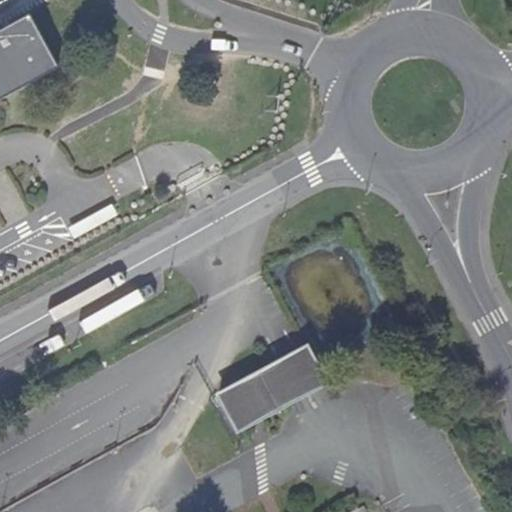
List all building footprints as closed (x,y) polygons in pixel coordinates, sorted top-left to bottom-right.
[(0,90),(53,61),(23,8),(0,21),(0,90)] [(170,31),(159,37),(174,64),(185,59),(170,31)] [(217,336),(204,313),(170,332),(183,355),(217,336)] [(267,369),(241,382),(251,386),(256,377),(263,375),(277,378),(283,388),(278,403),(269,408),(262,408),(260,418),(280,406),(325,381),(306,348),(267,369)] [(237,431),(260,418),(262,408),(269,408),(278,403),(283,388),(277,378),(263,375),(256,377),(251,386),(241,382),(217,397),(237,431)]
